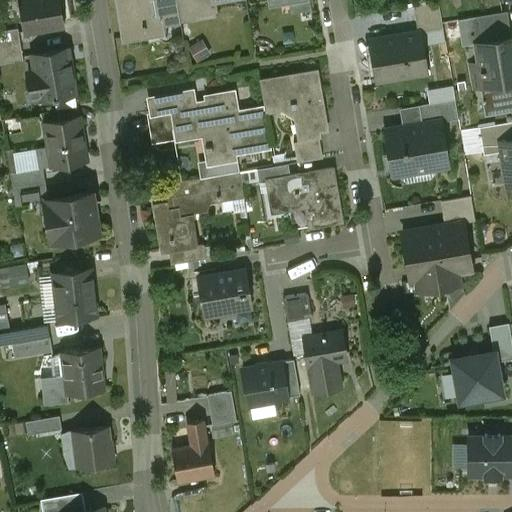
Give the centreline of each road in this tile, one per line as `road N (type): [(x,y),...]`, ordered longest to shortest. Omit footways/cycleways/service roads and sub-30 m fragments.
road 1 (residential): [(97,0),(115,112),(111,158),(128,265),(143,294),(150,511)]
road 2 (residential): [(334,0),(369,240)]
road 3 (residential): [(271,502),(511,507)]
